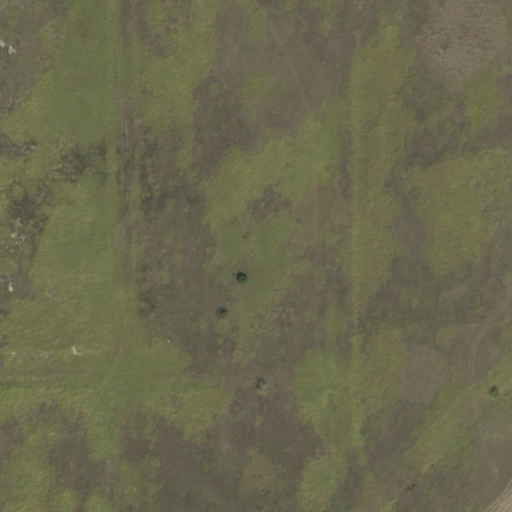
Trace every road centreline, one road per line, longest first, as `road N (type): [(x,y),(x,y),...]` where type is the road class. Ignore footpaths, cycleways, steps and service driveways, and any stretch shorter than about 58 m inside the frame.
road 1 (residential): [(346,511),(341,0)]
road 2 (residential): [(129,511),(128,0)]
road 3 (residential): [(0,369),(345,369)]
road 4 (residential): [(374,511),(511,374)]
